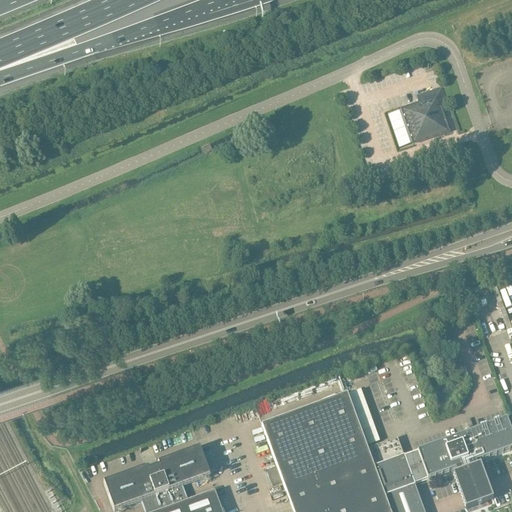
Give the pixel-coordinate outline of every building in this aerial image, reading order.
[(402,110),(387,116),(399,149),(414,144),(438,135),(437,131),(442,130),(447,132),(439,109),(448,106),(442,87),(416,96),(419,105),(403,111),(402,111),(402,110)] [(363,433),(374,429),(360,391),(349,395),(363,433)] [(389,511),(367,450),(363,440),(347,396),(262,427),(292,511),(389,511)] [(414,486),(454,471),(456,474),(452,476),(461,500),(465,511),(493,501),(488,489),(480,466),(476,467),(475,464),(511,450),(511,436),(506,421),(404,458),(414,486)] [(367,450),(389,511),(423,511),(414,486),(404,458),(397,439),(366,450),(363,440),(367,450)] [(221,511),(214,493),(187,503),(182,487),(209,477),(207,471),(207,470),(204,463),(199,449),(158,465),(159,468),(152,470),(152,469),(148,468),(104,484),(109,498),(111,505),(114,511),(141,502),(144,511),(221,511)]
